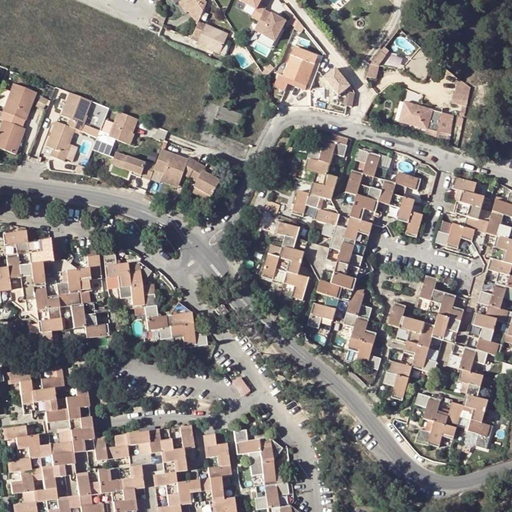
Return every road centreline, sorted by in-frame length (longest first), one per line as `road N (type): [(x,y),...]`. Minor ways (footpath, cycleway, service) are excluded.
road 1 (tertiary): [(511,467),(458,481),(417,474),(203,252)]
road 2 (unclassified): [(203,252),(225,229),(273,129),(286,119),(304,116),(511,176)]
road 3 (tertiary): [(203,252),(146,210),(0,181)]
road 4 (residential): [(0,212),(122,234),(175,277)]
road 5 (residential): [(99,423),(164,414),(227,419),(242,410)]
road 6 (residential): [(175,277),(261,395)]
road 7 (residential): [(261,395),(293,444),(311,511)]
